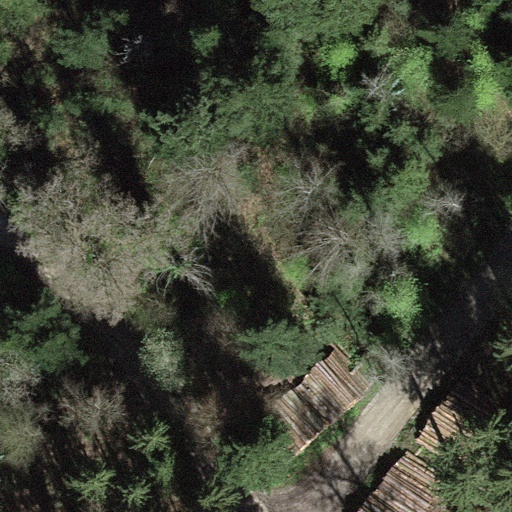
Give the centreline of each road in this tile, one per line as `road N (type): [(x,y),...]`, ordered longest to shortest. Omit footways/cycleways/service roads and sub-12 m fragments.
road 1 (track): [(233,511),(139,357),(0,232)]
road 2 (track): [(327,511),(511,232)]
